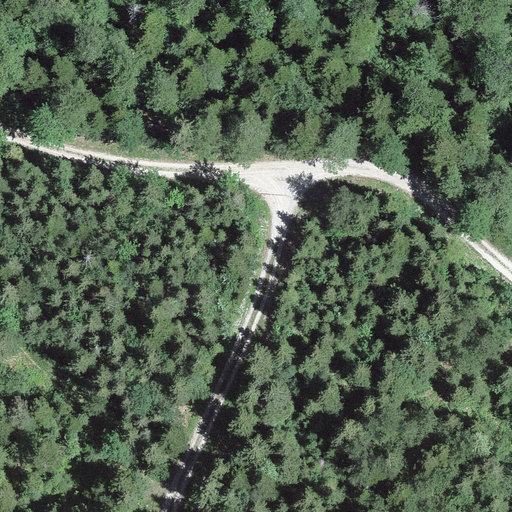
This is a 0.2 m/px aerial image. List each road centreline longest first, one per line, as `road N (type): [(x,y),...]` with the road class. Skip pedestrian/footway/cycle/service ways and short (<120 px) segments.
road 1 (track): [(0,132),(163,170),(386,171),(449,210),(511,277)]
road 2 (track): [(289,171),(276,246),(243,344),(170,511)]
